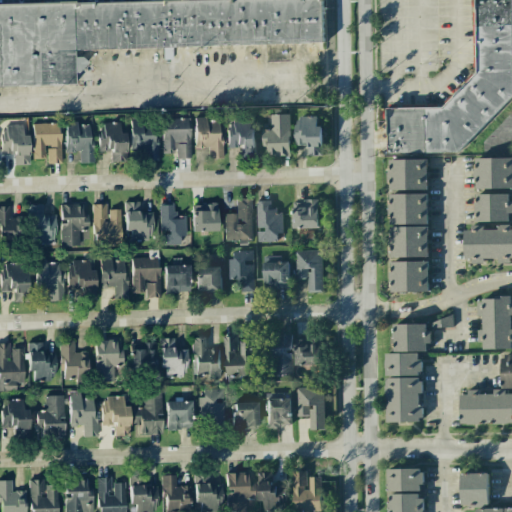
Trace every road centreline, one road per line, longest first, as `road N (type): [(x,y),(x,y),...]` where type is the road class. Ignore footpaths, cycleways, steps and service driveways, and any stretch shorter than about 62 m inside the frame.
road 1 (tertiary): [(370,511),(363,0)]
road 2 (tertiary): [(341,0),(347,511)]
road 3 (residential): [(0,323),(386,311)]
road 4 (residential): [(365,175),(0,186)]
road 5 (residential): [(0,459),(346,451)]
road 6 (tertiary): [(346,451),(511,447)]
road 7 (residential): [(386,311),(443,304),(511,281)]
